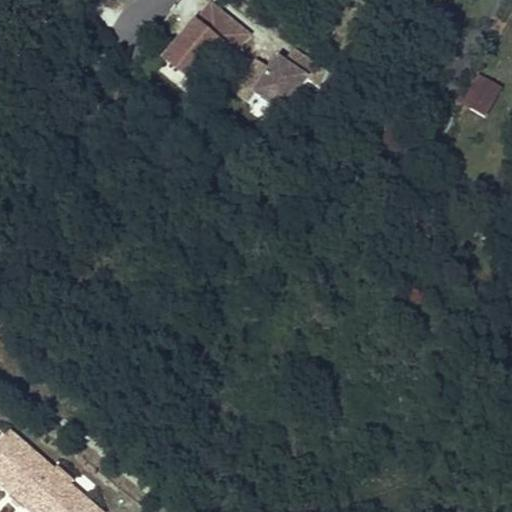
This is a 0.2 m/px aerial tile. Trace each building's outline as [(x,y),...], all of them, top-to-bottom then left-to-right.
[(213,5),(167,63),(194,84),(224,47),(236,56),(252,36),(213,5)] [(258,98),(289,119),(312,84),(320,89),(331,74),(297,52),(289,63),(283,58),(274,72),(258,62),(235,96),(252,107),(258,98)] [(463,107),(470,110),(496,63),(490,59),(463,107)] [(496,63),(470,110),(484,119),(511,70),(496,63)] [(380,150),(394,157),(406,135),(393,128),(380,150)] [(412,138),(406,135),(394,157),(399,161),(412,138)] [(10,437),(8,439),(0,446),(0,490),(7,499),(4,502),(12,511),(17,511),(19,511),(24,506),(29,511),(79,511),(64,496),(69,491),(55,476),(51,480),(10,437)]
